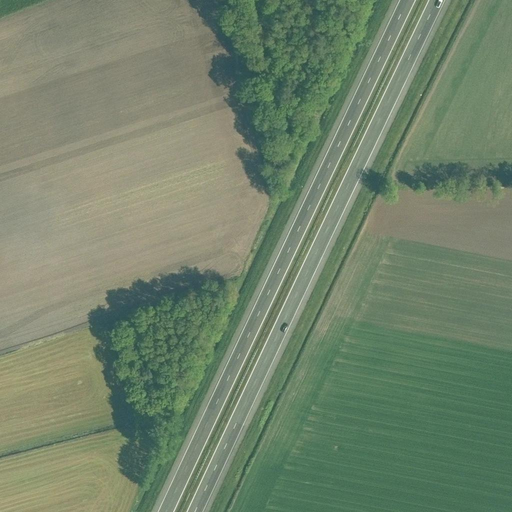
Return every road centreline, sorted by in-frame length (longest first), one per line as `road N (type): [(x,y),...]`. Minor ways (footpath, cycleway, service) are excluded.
road 1 (motorway): [(194,511),(437,0)]
road 2 (motorway): [(407,0),(165,511)]
